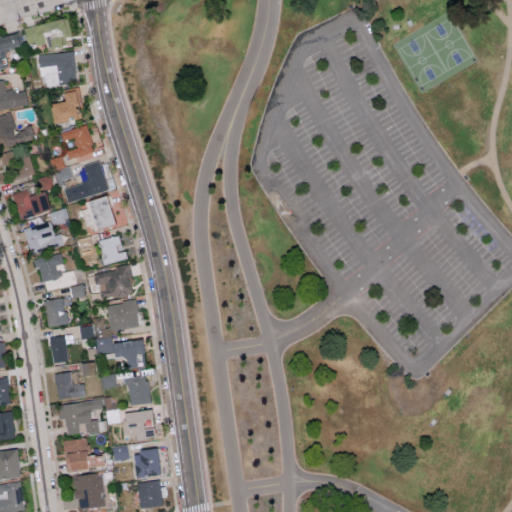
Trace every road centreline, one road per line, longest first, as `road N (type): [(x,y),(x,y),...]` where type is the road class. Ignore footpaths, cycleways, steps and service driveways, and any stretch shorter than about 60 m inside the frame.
road 1 (residential): [(200,511),(167,285),(99,41),(96,0)]
road 2 (residential): [(51,511),(21,308),(0,231)]
